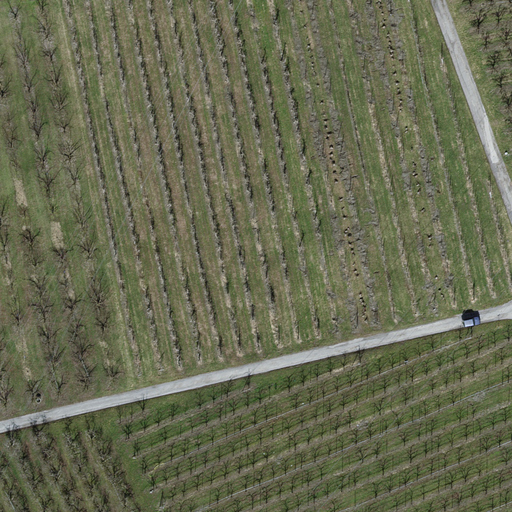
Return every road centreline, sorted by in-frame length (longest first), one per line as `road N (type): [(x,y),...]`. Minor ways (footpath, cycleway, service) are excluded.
road 1 (track): [(0,427),(511,313)]
road 2 (track): [(511,208),(437,0)]
